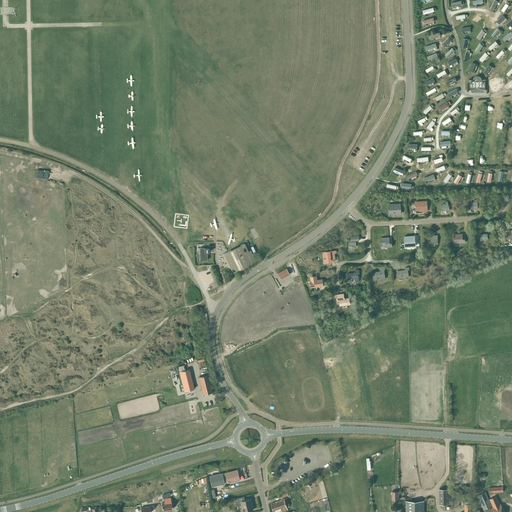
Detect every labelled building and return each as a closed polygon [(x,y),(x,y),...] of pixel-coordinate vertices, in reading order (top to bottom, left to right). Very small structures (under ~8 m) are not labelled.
[(498,2),(495,0),(489,10),(492,12),(498,2)] [(480,17),(477,15),(472,20),(474,23),(480,17)] [(506,18),(503,15),(497,21),(499,24),(506,18)] [(500,31),(497,29),(491,35),(494,38),(500,31)] [(511,33),(511,32),(503,38),(505,41),(511,36),(511,33)] [(451,40),(448,37),(442,44),(445,47),(451,40)] [(498,44),(495,42),(488,48),(491,50),(498,44)] [(455,51),(452,48),(445,55),(448,58),(455,51)] [(504,53),(502,50),(496,57),(498,59),(504,53)] [(485,53),(479,60),(482,62),(488,55),(485,53)] [(503,66),(500,64),(495,72),(497,74),(503,66)] [(492,67),(489,65),(484,72),(487,74),(492,67)] [(471,89),(472,91),(483,91),(483,89),(486,89),(485,89),(485,88),(485,87),(485,86),(485,84),(485,83),(485,82),(485,81),(484,79),(485,79),(482,80),(482,79),(481,79),(481,78),(481,77),(480,77),(479,77),(479,76),(478,76),(477,76),(476,76),(475,76),(475,77),(474,77),(474,78),(473,78),(473,79),(473,80),(469,79),(469,80),(470,80),(470,82),(469,83),(469,84),(469,86),(470,87),(470,88),(470,89),(469,89),(469,90),(471,89)] [(457,82),(455,78),(445,82),(447,86),(457,82)] [(449,106),(447,102),(438,108),(440,111),(449,106)] [(432,108),(430,106),(423,112),(425,114),(432,108)] [(435,123),(432,121),(427,128),(429,130),(435,123)] [(451,176),(449,174),(443,181),(446,183),(451,176)] [(427,211),(427,201),(415,202),(416,210),(422,210),(422,211),(427,211)] [(441,211),(449,210),(449,205),(448,205),(448,203),(447,203),(447,202),(445,202),(445,203),(443,204),(443,205),(441,205),(441,211)] [(393,214),(401,213),(400,204),(388,205),(389,213),(393,213),(393,214)] [(462,234),(453,234),(454,243),(465,242),(464,239),(462,239),(462,234)] [(438,244),(437,235),(433,235),(433,237),(430,237),(431,241),(428,241),(428,245),(431,244),(431,242),(434,242),(434,244),(438,244)] [(355,241),(359,240),(359,236),(351,236),(351,239),(348,240),(349,245),(353,245),(353,247),(356,247),(355,241)] [(408,236),(404,236),(405,247),(415,246),(414,236),(408,236)] [(389,237),(375,238),(376,248),(392,246),(391,243),(389,243),(389,242),(389,237)] [(233,273),(236,271),(250,265),(256,262),(251,251),(248,252),(244,244),(235,248),(223,253),(228,262),(233,273)] [(209,253),(209,248),(199,248),(200,260),(207,260),(207,253),(209,253)] [(336,253),(336,250),(325,252),(325,255),(324,256),(325,262),(328,261),(328,262),(334,261),(333,259),(335,259),(334,253),(336,253)] [(385,269),(384,267),(380,267),(380,271),(372,272),(374,280),(377,280),(376,277),(381,277),(381,279),(385,279),(384,269),(385,269)] [(408,277),(408,275),(407,270),(409,270),(409,267),(405,268),(405,270),(398,271),(399,278),(402,278),(401,276),(406,275),(406,277),(408,277)] [(278,273),(281,279),(290,274),(286,268),(278,273)] [(355,270),(355,272),(347,274),(348,281),(348,283),(352,282),(351,281),(352,281),(352,279),(355,278),(355,281),(359,281),(358,274),(359,274),(359,269),(355,270)] [(311,287),(323,285),(322,279),(317,280),(316,276),(310,277),(311,281),(310,281),(311,287)] [(344,298),(343,294),(336,295),(337,301),(339,301),(339,306),(349,305),(349,298),(345,299),(344,298)] [(189,369),(179,372),(184,391),(194,389),(189,369)] [(212,392),(208,375),(199,377),(203,395),(212,392)] [(222,473),(210,476),(212,486),(224,483),(228,482),(228,483),(240,480),(237,470),(225,473),(222,474),(222,473)] [(450,489),(440,489),(439,504),(450,504),(450,489)] [(505,511),(503,507),(502,508),(501,504),(500,504),(496,496),(490,499),(493,507),(490,508),(490,507),(492,506),(485,492),(477,495),(484,510),(487,508),(488,510),(485,511),(480,511),(479,509),(474,511),(505,511)] [(243,511),(253,509),(251,499),(245,500),(244,496),(235,499),(237,506),(242,505),(243,511)] [(164,502),(161,503),(162,510),(172,509),(171,501),(170,498),(163,499),(164,502)] [(281,511),(287,510),(284,499),(271,503),(273,510),(280,508),(281,511)] [(424,511),(424,501),(406,501),(405,511),(424,511)]
